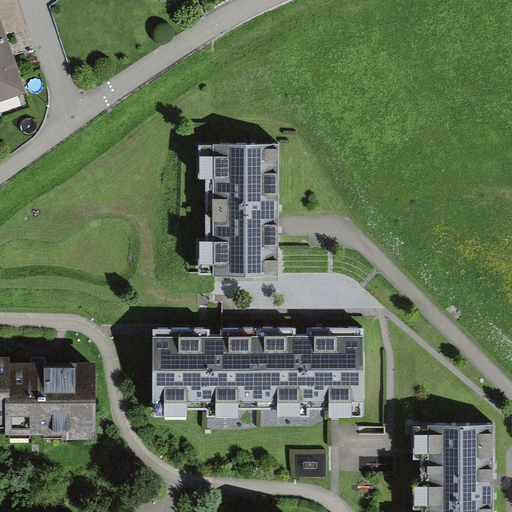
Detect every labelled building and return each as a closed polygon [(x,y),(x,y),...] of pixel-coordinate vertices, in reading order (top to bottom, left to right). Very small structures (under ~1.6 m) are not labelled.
[(0,104),(28,96),(0,12),(0,104)] [(278,141),(198,140),(195,270),(275,272),(278,141)] [(205,325),(151,324),(148,407),(355,413),(358,330),(205,325)] [(0,437),(93,438),(93,362),(4,362),(4,358),(0,358),(0,437)] [(496,511),(498,422),(415,421),(413,511),(496,511)]
